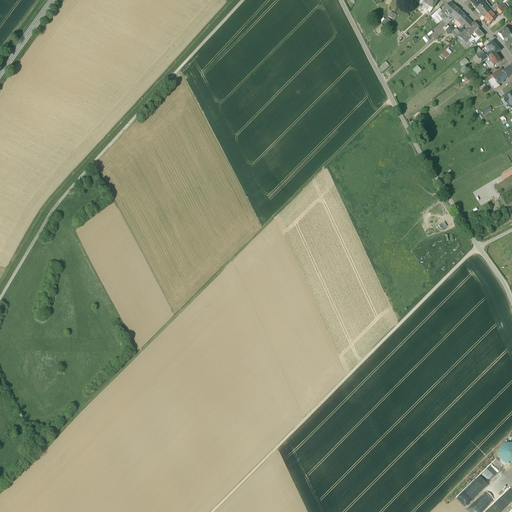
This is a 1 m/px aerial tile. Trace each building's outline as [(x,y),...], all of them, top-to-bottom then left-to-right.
[(437,2),(434,0),(426,0),(425,3),(424,5),(429,8),(428,9),(431,11),(437,2)] [(473,0),(470,3),(476,9),(483,4),(480,1),(479,0),(473,0)] [(457,9),(450,3),(440,12),(442,14),(445,12),(448,14),(450,16),(457,9)] [(490,13),(483,4),(476,9),(479,14),(480,14),(484,18),(490,13)] [(498,6),(498,7),(494,10),(495,12),(499,16),(506,9),(501,4),(498,6)] [(464,15),(457,9),(450,16),(453,19),(456,22),(457,21),(463,15),(464,15)] [(490,13),(484,18),(487,22),(487,23),(488,24),(489,25),(495,19),(492,15),(495,12),(494,10),(490,13)] [(442,14),(440,17),(436,12),(431,17),(433,19),(435,17),(440,22),(442,20),(445,17),(442,14)] [(450,16),(448,14),(445,17),(442,20),(446,25),(449,21),(450,22),(453,19),(450,16)] [(472,24),(463,15),(457,21),(462,27),(465,25),(468,28),(472,24)] [(479,29),(473,23),(472,24),(468,28),(464,32),(463,32),(469,38),(473,34),(477,38),(481,34),(477,30),(479,29)] [(504,28),(497,34),(503,40),(510,35),(509,33),(504,28)] [(461,34),(455,29),(452,33),(457,38),(461,34)] [(469,38),(463,32),(461,34),(457,38),(456,39),(459,43),(460,42),(463,45),(466,47),(471,43),(468,40),(470,39),(469,38)] [(500,51),(492,42),(491,42),(484,48),(489,54),(491,57),(495,55),(500,51)] [(477,47),(472,51),(476,56),(481,51),(477,47)] [(476,56),(471,60),(474,63),(467,69),(470,72),(471,70),(472,70),(487,59),(488,59),(491,57),(489,54),(485,56),(481,51),(476,56)] [(491,57),(488,59),(493,66),(500,62),(495,55),(491,57)] [(464,58),(459,63),(463,67),(468,62),(464,58)] [(511,69),(510,66),(502,72),(506,78),(511,73),(511,69)] [(417,67),(412,71),(417,76),(421,71),(417,67)] [(494,77),(498,85),(507,78),(506,78),(502,72),(494,77)] [(498,85),(494,77),(490,80),(488,82),(491,87),(493,90),(499,87),(498,85)] [(489,106),(482,111),(484,115),(492,110),(489,106)] [(495,186),(506,180),(504,176),(493,182),(495,186)] [(511,443),(495,446),(499,465),(511,462),(511,443)] [(465,493),(457,501),(463,507),(471,500),(465,493)]
